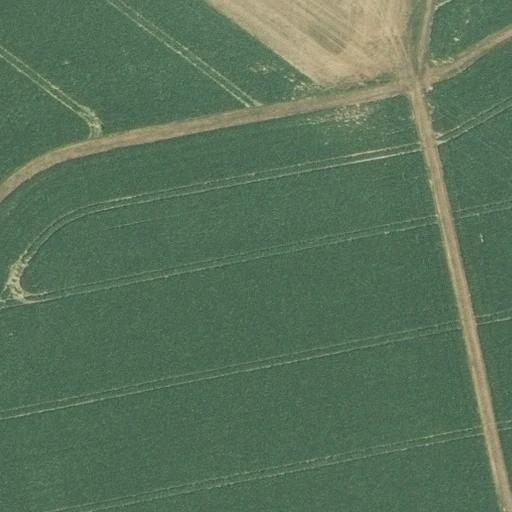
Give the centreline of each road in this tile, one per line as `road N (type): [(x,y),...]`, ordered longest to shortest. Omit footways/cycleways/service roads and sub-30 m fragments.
road 1 (track): [(427,91),(66,168),(16,195),(0,222)]
road 2 (track): [(511,511),(427,91)]
